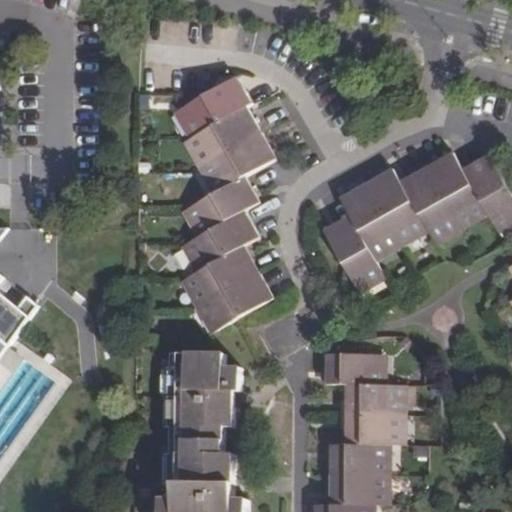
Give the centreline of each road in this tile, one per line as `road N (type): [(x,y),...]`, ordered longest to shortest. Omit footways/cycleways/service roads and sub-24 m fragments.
road 1 (residential): [(299,511),(293,329),(306,294),(284,242),(291,195),(338,167)]
road 2 (residential): [(155,55),(248,62),(291,85),(338,167)]
